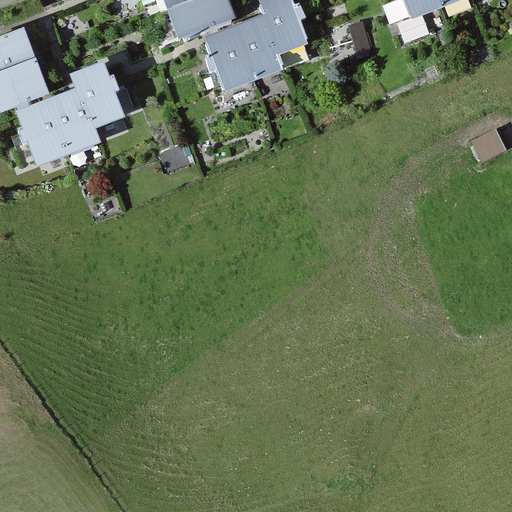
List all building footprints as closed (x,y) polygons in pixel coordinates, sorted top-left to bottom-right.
[(153,0),(158,12),(168,9),(191,0),(153,0)] [(237,18),(230,0),(191,0),(168,9),(176,29),(166,33),(170,44),(237,18)] [(293,0),(264,0),(257,3),(263,16),(283,70),(309,60),(304,46),(308,44),(299,21),(306,18),(300,3),(295,5),(293,0)] [(441,7),(438,0),(397,0),(382,6),(390,27),(441,7)] [(283,70),(263,16),(235,26),(256,80),(283,70)] [(364,22),(349,26),(357,55),(372,51),(364,22)] [(256,80),(235,26),(205,38),(212,56),(205,59),(211,74),(218,71),(226,92),(256,80)] [(25,28),(0,37),(0,70),(36,57),(25,28)] [(0,112),(50,93),(36,57),(0,70),(0,112)] [(104,62),(72,74),(77,87),(92,127),(135,111),(126,88),(120,90),(114,74),(109,76),(104,62)] [(511,131),(486,84),(440,109),(467,159),(511,134),(511,131)] [(92,127),(77,87),(49,98),(70,155),(99,145),(92,127)] [(70,155),(49,98),(16,110),(23,129),(19,130),(25,146),(18,148),(27,172),(70,155)]
